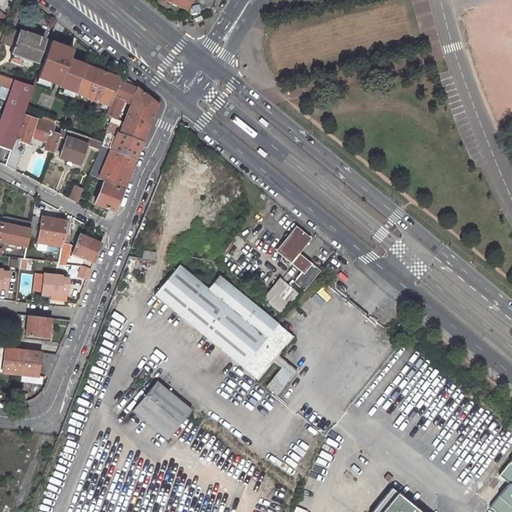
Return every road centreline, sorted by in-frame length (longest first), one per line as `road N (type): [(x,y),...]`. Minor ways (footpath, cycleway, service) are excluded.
road 1 (primary): [(175,97),(511,374)]
road 2 (primary): [(511,310),(207,61)]
road 3 (unclassified): [(0,416),(32,418),(49,409),(88,313)]
road 4 (primary): [(58,0),(175,97)]
road 5 (unclassified): [(121,231),(175,97)]
road 6 (unclassified): [(121,231),(0,168)]
